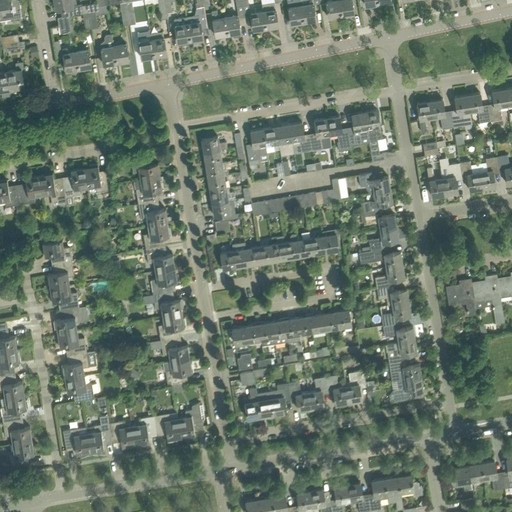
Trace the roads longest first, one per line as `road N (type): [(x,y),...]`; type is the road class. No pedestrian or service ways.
road 1 (residential): [(208,317),(337,295),(332,266),(203,288)]
road 2 (residential): [(168,82),(388,36)]
road 3 (residential): [(175,126),(397,92)]
road 4 (residential): [(229,437),(448,401)]
road 5 (residential): [(62,496),(30,298)]
road 6 (residential): [(234,467),(427,436)]
road 7 (residential): [(0,172),(178,141)]
road 8 (residential): [(250,186),(408,159)]
road 9 (residential): [(62,496),(219,470)]
road 10 (residential): [(203,288),(178,141)]
road 11 (residential): [(448,401),(427,272)]
road 12 (residential): [(388,36),(511,10)]
road 13 (residential): [(229,437),(208,317)]
